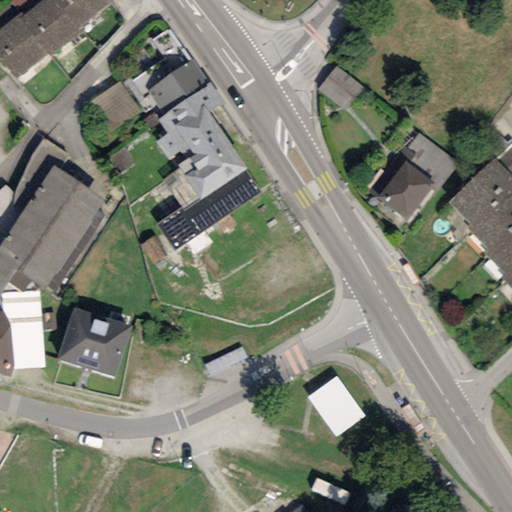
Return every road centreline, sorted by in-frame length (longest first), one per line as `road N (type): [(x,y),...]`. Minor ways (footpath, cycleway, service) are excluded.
road 1 (residential): [(388,314),(153,440)]
road 2 (secondary): [(388,314),(258,104)]
road 3 (residential): [(0,177),(136,17)]
road 4 (residential): [(153,440),(0,407)]
road 5 (residential): [(258,104),(344,0)]
road 6 (secondary): [(258,104),(187,0)]
road 7 (secondary): [(456,415),(388,314)]
